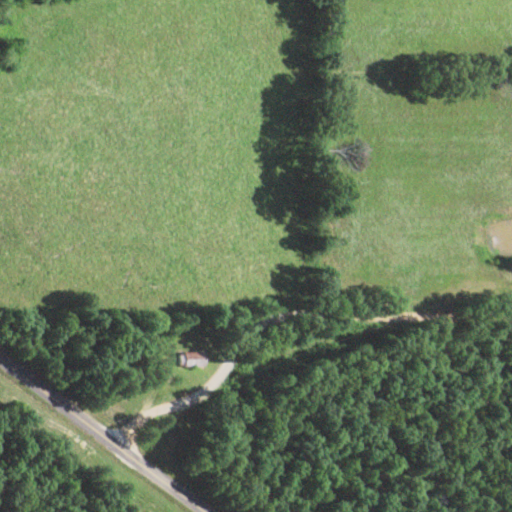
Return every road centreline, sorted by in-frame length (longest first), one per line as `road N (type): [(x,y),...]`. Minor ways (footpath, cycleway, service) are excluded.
road 1 (residential): [(148,413),(280,312),(511,298)]
road 2 (tertiary): [(286,511),(0,310)]
